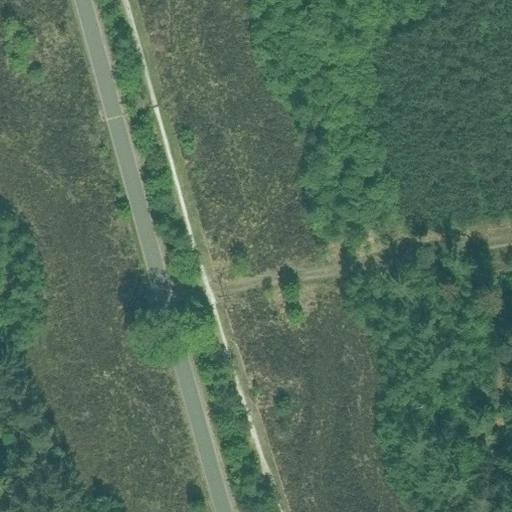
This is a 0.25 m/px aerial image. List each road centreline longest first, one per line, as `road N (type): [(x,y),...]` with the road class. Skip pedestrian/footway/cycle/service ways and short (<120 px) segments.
road 1 (unclassified): [(224,511),(82,0)]
road 2 (track): [(165,302),(511,238)]
